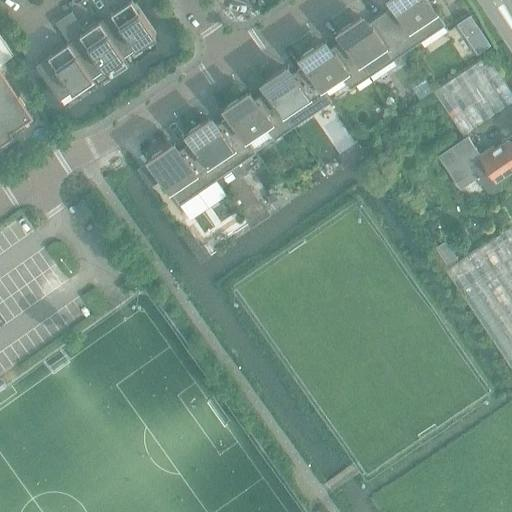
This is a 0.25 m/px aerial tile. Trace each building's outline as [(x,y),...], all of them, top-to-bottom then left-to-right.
[(156,36),(131,0),(116,11),(115,8),(114,9),(115,11),(112,14),(112,15),(101,22),(100,23),(124,58),(156,36)] [(445,26),(427,0),(397,0),(399,3),(382,15),(407,52),(445,26)] [(470,14),(457,23),(477,53),(491,44),(470,14)] [(365,27),(360,20),(361,19),(360,18),(337,33),(338,35),(339,34),(344,41),(344,40),(369,77),(407,52),(382,15),(365,27)] [(101,22),(100,22),(85,32),(83,30),(82,31),(84,33),(80,35),(81,36),(69,44),(68,44),(92,79),(124,58),(100,23),(101,22)] [(0,147),(14,138),(11,134),(33,119),(0,69),(0,64),(12,57),(0,39),(0,147)] [(322,89),(323,89),(341,77),(350,90),(369,77),(344,40),(344,41),(327,52),(322,45),(323,45),(322,44),(300,59),(300,60),(301,59),(306,66),(322,89)] [(36,66),(60,101),(92,79),(68,44),(69,44),(69,43),(53,53),(52,51),(51,52),(52,54),(49,57),(36,66)] [(463,133),(511,100),(511,89),(488,54),(434,89),(463,133)] [(332,103),(323,89),(322,89),(306,66),(289,78),(284,71),(285,70),(284,69),(262,84),(262,85),(263,85),(268,92),(269,91),(293,128),(332,103)] [(246,140),(247,140),(265,128),(274,141),(293,128),(269,91),(268,92),(251,103),(246,96),(247,96),(247,95),(224,110),(225,111),(225,110),(230,117),(231,117),(246,140)] [(383,114),(382,115),(385,121),(395,114),(389,105),(384,109),(384,110),(384,112),(384,113),(383,114)] [(186,135),(187,136),(188,136),(192,143),(193,142),(218,179),(256,153),(247,140),(246,140),(231,117),(230,117),(213,128),(209,122),(209,121),(209,120),(186,135)] [(478,176),(488,192),(493,192),(501,187),(501,181),(499,178),(511,169),(511,145),(508,140),(495,149),(493,146),(481,154),(469,135),(439,156),(460,188),(478,176)] [(193,142),(192,143),(175,154),(171,147),(172,146),(171,145),(148,161),(149,162),(150,161),(179,205),(218,179),(193,142)] [(279,188),(268,195),(276,207),(287,200),(285,197),(281,190),(279,188)] [(511,228),(448,270),(511,366),(511,228)] [(437,247),(449,265),(459,259),(447,241),(437,247)] [(204,242),(192,249),(201,264),(213,256),(204,242)]
